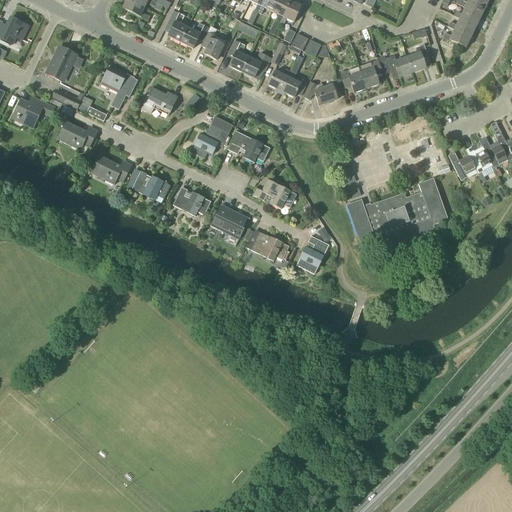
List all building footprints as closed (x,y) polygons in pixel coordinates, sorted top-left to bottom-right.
[(145,0),(125,0),(125,1),(143,9),(146,4),(154,8),(155,5),(145,0)] [(215,10),(217,5),(206,0),(204,5),(215,10)] [(257,14),(263,0),(250,0),(249,3),(257,6),(254,12),(252,16),(256,18),(258,14),(257,14)] [(271,13),(277,0),(263,0),(257,14),(258,14),(260,16),(263,10),(271,13)] [(279,25),(290,2),(285,0),(277,0),(271,13),(278,17),(270,34),(273,36),(279,25)] [(371,10),(375,0),(367,0),(364,6),(371,10)] [(445,0),(443,0),(441,6),(446,8),(449,2),(445,0)] [(458,0),(456,0),(455,4),(458,6),(464,9),(464,8),(481,16),(486,5),(476,0),(464,0),(463,2),(461,1),(458,0)] [(125,1),(121,10),(127,13),(125,18),(128,19),(130,14),(139,18),(147,22),(149,17),(141,14),(143,9),(125,1)] [(279,25),(282,26),(285,20),(293,24),(301,8),(290,2),(279,25)] [(447,10),(446,14),(453,17),(458,20),(459,19),(476,27),(481,16),(464,8),(464,9),(461,15),(455,12),(450,10),(447,10)] [(180,44),(187,30),(179,26),(183,17),(173,12),(167,25),(172,28),(167,38),(180,44)] [(22,41),(28,27),(10,18),(6,27),(0,24),(0,40),(12,46),(15,38),(22,41)] [(470,38),(476,27),(459,19),(458,20),(455,26),(450,23),(447,28),(453,31),(454,30),(470,38)] [(244,35),(247,27),(240,24),(237,31),(244,35)] [(203,44),(207,34),(209,30),(198,25),(194,33),(187,30),(180,44),(192,50),(197,41),(203,44)] [(421,39),(427,37),(425,30),(418,32),(421,39)] [(465,49),(470,38),(454,30),(453,31),(450,37),(444,34),(442,39),(449,43),(450,42),(465,49)] [(290,45),(295,34),(288,31),(283,42),(290,45)] [(203,44),(201,48),(206,51),(204,56),(216,62),(217,58),(223,47),(222,47),(224,42),(215,38),(213,37),(207,35),(207,34),(203,44)] [(296,49),(302,38),(297,35),(291,47),(296,49)] [(302,38),(296,49),(302,52),(308,40),(302,38)] [(310,56),(315,44),(309,41),(304,53),(310,56)] [(241,74),(248,59),(240,56),(244,47),(234,42),(227,55),(233,58),(228,68),(241,74)] [(330,52),(340,49),(338,43),(328,47),(330,52)] [(368,54),(375,51),(372,43),(365,45),(368,54)] [(277,67),(286,47),(279,44),(277,48),(270,63),(277,67)] [(315,58),(321,47),(315,44),(310,56),(315,58)] [(406,59),(412,74),(431,67),(423,46),(415,49),(417,55),(406,59)] [(300,52),(296,50),(291,48),(289,53),(298,57),(300,52)] [(453,51),(448,48),(444,56),(448,59),(453,51)] [(67,73),(75,56),(60,49),(54,61),(52,60),(45,75),(60,82),(65,72),(67,73)] [(248,59),(241,74),(254,80),(259,71),(263,73),(270,60),(259,55),(255,63),(248,59)] [(412,74),(406,59),(396,62),(394,57),(385,60),(384,57),(378,59),(384,76),(390,73),(392,81),(412,74)] [(292,81),(300,64),(295,62),(290,73),(280,93),(293,99),(295,95),(300,98),(307,84),(302,81),(300,85),(292,81)] [(366,90),(378,86),(376,78),(382,76),(377,62),(359,68),(366,90)] [(125,77),(108,68),(100,85),(117,94),(110,107),(118,111),(125,97),(129,99),(137,82),(134,80),(134,79),(126,75),(125,77)] [(354,95),(366,90),(359,68),(339,75),(344,89),(351,87),(354,95)] [(290,73),(285,71),(282,76),(275,73),(268,87),(280,93),(290,73)] [(316,87),(310,84),(303,99),(309,102),(312,96),(315,95),(318,107),(337,101),(332,86),(323,89),(322,85),(316,87)] [(77,100),(55,90),(51,99),(76,111),(81,102),(80,102),(83,96),(80,94),(77,100)] [(165,97),(151,90),(141,110),(150,115),(153,110),(157,112),(161,110),(169,114),(177,98),(167,94),(165,97)] [(54,109),(34,100),(31,107),(20,101),(11,120),(32,130),(39,114),(49,118),(54,109)] [(189,101),(184,107),(189,112),(194,105),(189,101)] [(71,118),(74,111),(63,106),(60,113),(71,118)] [(103,123),(106,117),(89,108),(86,114),(103,123)] [(221,149),(232,127),(214,118),(204,138),(199,135),(190,154),(203,160),(206,154),(211,156),(216,146),(221,149)] [(88,134),(64,123),(56,140),(80,152),(82,146),(89,149),(95,135),(89,132),(88,134)] [(499,131),(492,134),(494,138),(496,143),(498,146),(506,161),(506,162),(507,163),(508,162),(510,161),(511,160),(511,156),(511,138),(505,143),(501,134),(499,131)] [(262,163),(269,150),(235,133),(226,151),(231,153),(237,156),(240,150),(245,152),(242,158),(254,164),(256,160),(262,163)] [(485,138),(478,142),(481,148),(491,167),(493,170),(499,167),(498,166),(506,162),(506,161),(498,146),(496,143),(489,147),(486,142),(485,138)] [(471,148),(464,151),(468,157),(475,171),(474,171),(477,176),(478,175),(482,184),(486,182),(484,177),(483,178),(481,174),(484,172),(483,171),(491,167),(481,148),(473,152),(471,148)] [(454,154),(448,157),(460,182),(467,179),(465,176),(474,171),(475,171),(468,157),(459,162),(454,154)] [(121,168),(98,157),(90,174),(113,186),(116,180),(122,183),(129,169),(123,166),(121,168)] [(342,163),(345,170),(353,166),(350,159),(342,163)] [(440,176),(450,172),(448,166),(438,169),(440,176)] [(131,182),(128,189),(131,191),(154,202),(156,197),(163,200),(169,187),(151,178),(148,184),(143,181),(146,175),(140,173),(134,184),(131,182)] [(257,185),(259,180),(253,177),(249,186),(254,189),(256,184),(257,185)] [(448,221),(433,180),(418,185),(421,193),(406,199),(404,194),(370,206),(370,204),(363,207),(361,201),(345,206),(362,253),(377,248),(375,242),(379,241),(384,253),(436,235),(433,227),(448,221)] [(296,196),(266,182),(261,193),(256,191),(253,197),(263,202),(266,196),(271,199),(268,205),(280,211),(282,206),(289,210),(296,196)] [(499,191),(505,201),(510,198),(504,188),(499,191)] [(189,200),(183,198),(186,192),(181,189),(172,207),(194,217),(196,213),(203,217),(210,203),(191,194),(189,200)] [(238,241),(244,230),(242,230),(247,219),(221,206),(210,227),(238,241)] [(309,207),(303,210),(306,216),(312,212),(309,207)] [(327,235),(323,228),(316,232),(321,239),(327,235)] [(269,240),(264,238),(264,237),(259,234),(254,244),(249,242),(246,249),(250,252),(272,263),(275,258),(281,261),(288,248),(269,239),(269,240)] [(317,269),(328,247),(310,238),(307,244),(313,247),(311,252),(304,249),(295,267),(313,276),(317,269)]
